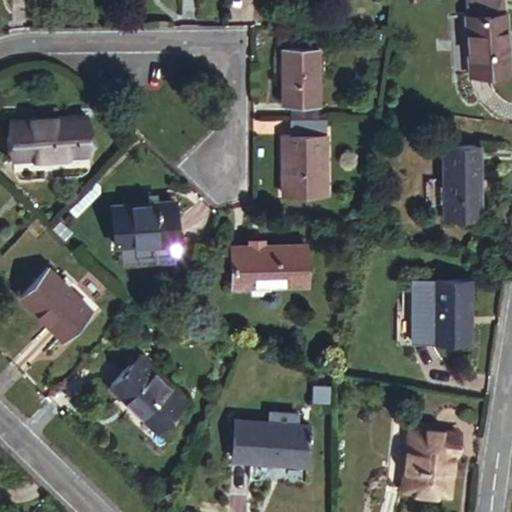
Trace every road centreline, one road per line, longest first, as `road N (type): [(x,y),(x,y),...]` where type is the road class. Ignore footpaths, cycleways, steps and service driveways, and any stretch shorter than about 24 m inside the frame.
road 1 (residential): [(0,52),(32,42),(236,46),(235,152)]
road 2 (residential): [(492,511),(511,340)]
road 3 (residential): [(0,418),(98,511)]
